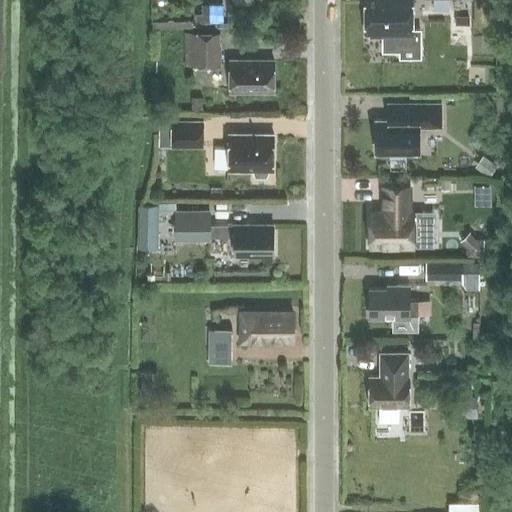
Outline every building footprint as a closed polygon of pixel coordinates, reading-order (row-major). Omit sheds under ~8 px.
[(364,0),(365,30),(368,30),(373,35),(383,35),(383,51),(400,51),(400,47),(421,47),(420,30),(412,30),(411,0),(364,0)] [(196,13),(195,22),(223,23),(223,5),(202,5),(202,13),(196,13)] [(450,16),(452,42),(473,41),(471,14),(450,16)] [(215,30),(184,30),(184,63),(217,63),(217,41),(216,41),(215,30)] [(229,60),(229,89),(273,89),(273,60),(229,60)] [(192,97),(191,110),(203,110),(203,97),(192,97)] [(408,119),(375,119),(375,152),(418,152),(418,125),(441,125),(441,101),(408,101),(408,119)] [(202,119),(169,119),(169,127),(168,127),(167,143),(169,143),(168,146),(201,146),(202,119)] [(273,134),(228,134),(228,168),(253,168),(253,172),(255,175),(265,176),(267,172),(267,168),(272,168),(273,134)] [(382,210),(369,210),(369,246),(413,246),(413,210),(409,210),(409,184),(382,184),(382,210)] [(474,194),(475,205),(491,204),(490,185),(474,186),(474,192),(474,194)] [(137,229),(137,248),(157,248),(157,229),(157,203),(137,203),(137,229)] [(176,211),(176,238),(210,238),(210,237),(210,225),(210,211),(176,211)] [(210,225),(210,237),(234,237),(234,255),(274,254),(274,225),(234,225),(210,225)] [(482,254),(482,236),(475,236),(469,230),(460,239),(466,245),(466,254),(482,254)] [(475,262),(424,263),(424,280),(460,280),(460,282),(465,289),(475,290),(475,262)] [(369,287),(368,317),(408,317),(408,314),(417,314),(417,299),(408,299),(408,284),(395,284),(395,287),(369,287)] [(418,313),(431,313),(432,299),(418,299),(418,313)] [(287,331),(292,331),(292,313),(259,314),(259,310),(242,311),(242,338),(256,338),(258,342),(272,342),(275,338),(287,338),(287,331)] [(210,362),(233,362),(233,328),(210,328),(210,362)] [(482,340),(482,328),(473,328),(473,340),(482,340)] [(379,375),(369,375),(369,405),(409,405),(409,375),(407,375),(407,351),(379,351),(379,375)] [(141,396),(159,395),(158,371),(140,372),(141,396)] [(451,418),(477,417),(476,396),(451,397),(451,418)] [(448,511),(479,511),(480,498),(448,498),(448,511)]
